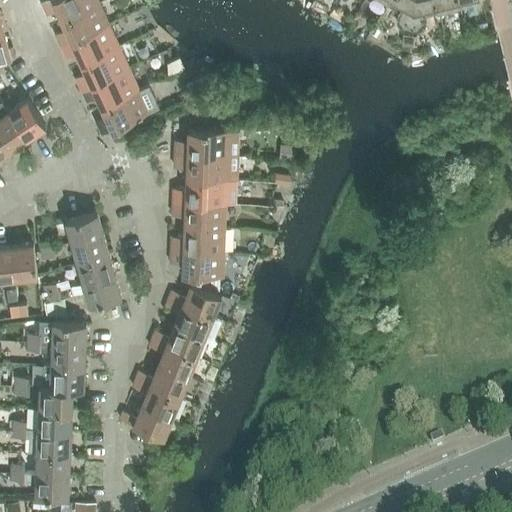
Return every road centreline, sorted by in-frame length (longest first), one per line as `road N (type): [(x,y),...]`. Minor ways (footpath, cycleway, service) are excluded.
road 1 (residential): [(127,511),(106,431),(161,278),(138,160),(97,172)]
road 2 (residential): [(97,172),(29,0)]
road 3 (tertiary): [(371,510),(511,446)]
